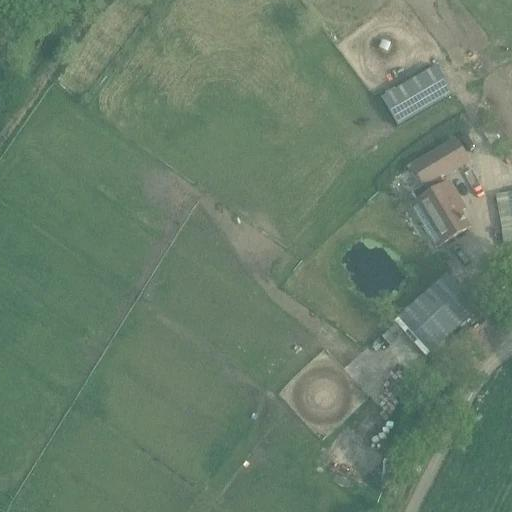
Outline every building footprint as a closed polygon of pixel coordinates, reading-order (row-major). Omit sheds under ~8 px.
[(435,67),(380,100),(396,128),(452,95),(435,67)] [(499,142),(488,123),(479,129),(492,150),(503,144),(501,141),(499,142)] [(452,204),(457,201),(447,185),(444,187),(440,179),(466,163),(453,142),(411,167),(423,188),(412,194),(417,203),(416,203),(441,245),(468,229),(452,204)] [(506,264),(508,272),(511,271),(511,193),(495,197),(501,231),(500,231),(505,265),(506,264)] [(451,326),(474,305),(465,296),(449,310),(432,293),(407,316),(423,333),(442,317),(451,326)]
